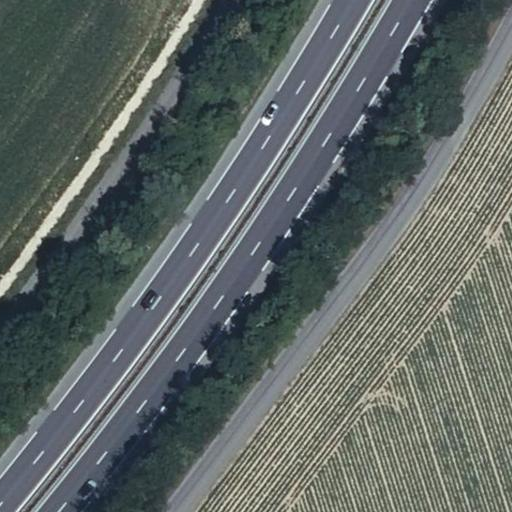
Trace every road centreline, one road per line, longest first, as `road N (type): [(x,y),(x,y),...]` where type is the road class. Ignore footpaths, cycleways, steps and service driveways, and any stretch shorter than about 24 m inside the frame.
road 1 (trunk): [(55,511),(219,301),(409,0)]
road 2 (trunk): [(352,0),(143,320),(0,501)]
road 3 (tertiary): [(173,511),(392,220),(511,24)]
road 4 (unclassified): [(232,0),(0,340)]
